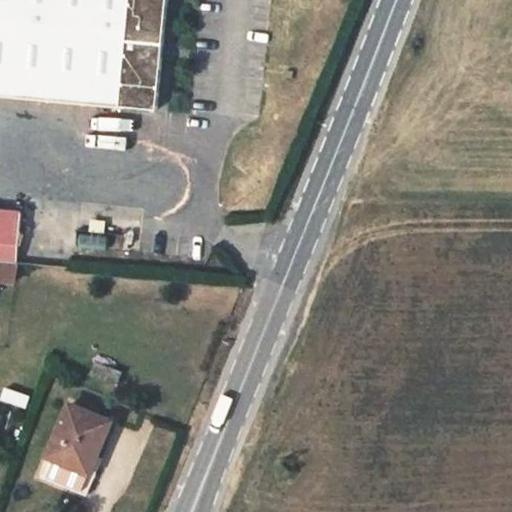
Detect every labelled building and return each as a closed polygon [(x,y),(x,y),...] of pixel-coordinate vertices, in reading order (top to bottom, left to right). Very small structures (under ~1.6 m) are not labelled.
[(0,0),(0,70),(161,87),(169,0),(0,0)] [(38,250),(58,252),(62,202),(0,195),(0,246),(27,249),(38,250)] [(99,215),(97,231),(114,232),(115,217),(99,215)] [(0,246),(0,264),(26,267),(27,249),(0,246)] [(0,304),(22,307),(26,267),(0,264),(0,304)] [(98,354),(94,366),(119,377),(124,364),(98,354)] [(115,415),(73,397),(43,469),(90,489),(99,468),(92,466),(115,415)]
